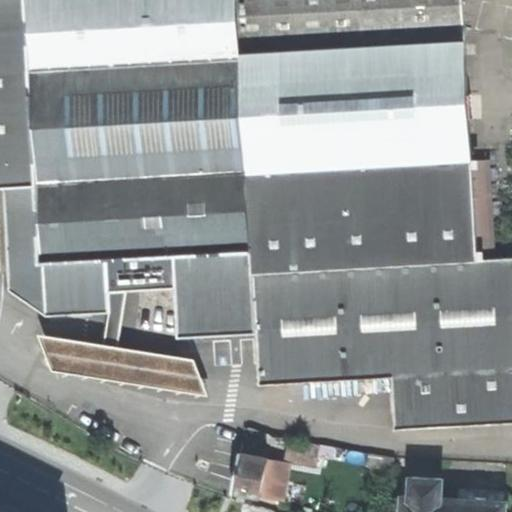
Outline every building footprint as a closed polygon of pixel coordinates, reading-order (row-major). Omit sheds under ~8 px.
[(397,428),(511,419),(511,253),(481,256),(476,154),(474,154),(463,0),(0,0),(0,185),(4,185),(11,289),(48,314),(92,311),(109,291),(107,255),(175,251),(180,333),(230,329),(230,319),(257,318),(258,327),(261,383),(393,375),(397,428)] [(230,329),(258,327),(257,318),(230,319),(230,329)] [(194,354),(37,329),(50,366),(208,391),(194,354)] [(317,465),(321,446),(289,440),(285,460),(317,465)] [(363,464),(390,469),(392,455),(365,450),(363,464)] [(262,495),(269,457),(241,452),(233,488),(262,495)] [(506,511),(507,500),(505,500),(506,490),(461,488),(460,497),(442,497),(443,477),(413,475),(411,494),(404,494),(402,511),(506,511)]
